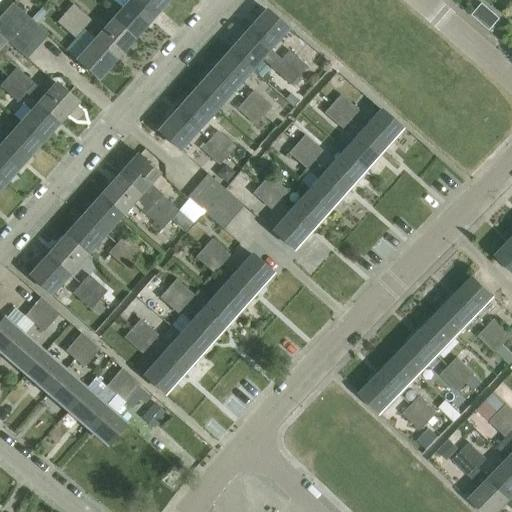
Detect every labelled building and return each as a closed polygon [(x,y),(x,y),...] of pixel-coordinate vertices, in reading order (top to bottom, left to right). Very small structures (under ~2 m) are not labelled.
[(168,0),(130,0),(130,1),(151,19),(168,0)] [(438,68),(446,58),(376,0),(316,0),(327,9),(320,18),(333,29),(342,18),(405,70),(394,83),(428,111),(453,81),(438,68)] [(112,21),(133,40),(151,19),(130,1),(112,21)] [(5,12),(23,28),(30,20),(12,4),(5,12)] [(64,14),(82,30),(91,21),(73,5),(64,14)] [(321,47),(332,36),(301,8),(290,19),(321,47)] [(248,32),(298,76),(306,67),(289,51),(281,60),(269,50),(287,29),(266,11),(248,32)] [(23,28),(5,12),(0,17),(0,21),(16,36),(23,28)] [(74,39),(82,30),(64,14),(56,24),(74,39)] [(30,20),(23,28),(41,44),(48,36),(30,20)] [(0,35),(8,43),(16,36),(0,21),(0,35)] [(133,40),(112,21),(94,41),(115,60),(133,40)] [(23,28),(16,36),(34,52),(41,44),(23,28)] [(248,32),(230,52),(251,70),(261,58),(290,84),(298,76),(248,32)] [(34,52),(16,36),(8,43),(26,60),(34,52)] [(97,80),(115,60),(94,41),(75,61),(97,80)] [(233,90),(251,70),(230,52),(212,72),(233,90)] [(17,69),(8,79),(26,94),(37,104),(58,123),(76,102),(55,84),(46,94),(17,69)] [(215,110),(233,90),(212,72),(194,92),(215,110)] [(18,103),(26,94),(8,79),(1,87),(18,103)] [(215,110),(194,92),(176,112),(197,131),(215,110)] [(245,101),(262,117),(271,107),(254,92),(245,101)] [(334,105),(350,120),(358,111),(342,96),(334,105)] [(255,125),(262,117),(245,101),(237,109),(255,125)] [(37,104),(19,124),(40,143),(58,123),(37,104)] [(334,105),(325,113),(342,129),(350,120),(334,105)] [(197,131),(176,112),(158,133),(179,151),(197,131)] [(362,132),(382,150),(400,130),(380,112),(362,132)] [(1,144),(22,163),(40,143),(19,124),(1,144)] [(209,142),(226,157),(235,147),(218,132),(209,142)] [(344,152),(364,171),(382,150),(362,132),(344,152)] [(297,145),(314,160),(322,151),(304,136),(297,145)] [(218,165),(226,157),(209,142),(202,150),(218,165)] [(1,144),(0,145),(0,179),(4,183),(22,163),(1,144)] [(297,145),(289,154),(306,169),(314,160),(297,145)] [(346,191),(364,171),(344,152),(326,172),(346,191)] [(137,155),(119,176),(170,221),(178,212),(149,185),(158,174),(137,155)] [(328,211),(346,191),(326,172),(308,193),(328,211)] [(244,173),(237,191),(250,197),(258,178),(244,173)] [(199,183),(218,199),(224,191),(206,175),(199,183)] [(119,176),(101,196),(122,215),(133,203),(162,229),(164,228),(173,236),(165,245),(171,251),(185,236),(169,222),(170,221),(119,176)] [(261,185),(278,200),(286,191),(269,176),(261,185)] [(199,183),(192,191),(211,207),(218,199),(199,183)] [(261,185),(253,194),(270,209),(278,200),(261,185)] [(204,214),(211,207),(192,191),(186,199),(204,214)] [(224,191),(218,199),(236,214),(243,207),(224,191)] [(290,213),(310,231),(328,211),(308,193),(290,213)] [(83,216),(104,235),(122,215),(101,196),(83,216)] [(211,207),(229,222),(236,214),(218,199),(211,207)] [(229,222),(211,207),(204,214),(222,230),(229,222)] [(292,251),(310,231),(290,213),(271,233),(292,251)] [(83,216),(65,236),(86,255),(104,235),(83,216)] [(68,275),(86,255),(65,236),(47,256),(68,275)] [(116,246),(133,261),(142,252),(125,236),(116,246)] [(511,271),(511,237),(495,255),(511,271)] [(204,249),(222,265),(230,256),(212,240),(204,249)] [(125,270),(133,261),(116,246),(108,254),(125,270)] [(204,249),(196,258),(214,274),(222,265),(204,249)] [(68,275),(47,256),(28,276),(49,295),(68,275)] [(251,256),(233,276),(254,295),(272,275),(251,256)] [(88,276),(80,285),(97,301),(106,291),(88,276)] [(215,296),(236,315),(254,295),(233,276),(215,296)] [(455,297),(476,317),(494,297),(474,277),(455,297)] [(168,289),(186,305),(194,295),(176,280),(168,289)] [(97,301),(80,285),(72,294),(90,309),(97,301)] [(168,289),(160,298),(178,314),(186,305),(168,289)] [(217,335),(236,315),(215,296),(197,316),(217,335)] [(436,316),(457,336),(476,317),(455,297),(436,316)] [(25,317),(34,324),(50,307),(40,298),(31,308),(32,309),(25,317)] [(34,324),(43,332),(58,314),(50,307),(34,324)] [(388,315),(388,331),(400,331),(400,314),(388,315)] [(179,336),(199,355),(217,335),(197,316),(179,336)] [(417,336),(438,356),(457,336),(436,316),(417,336)] [(0,321),(0,352),(5,357),(23,336),(3,318),(0,321)] [(132,329),(150,345),(158,336),(140,320),(132,329)] [(494,320),(486,328),(504,345),(511,336),(494,320)] [(486,328),(478,337),(495,353),(504,345),(486,328)] [(132,329),(124,338),(142,354),(150,345),(132,329)] [(75,360),(90,342),(81,334),(66,353),(75,360)] [(25,375),(44,354),(23,336),(5,357),(25,375)] [(161,356),(181,375),(199,355),(179,336),(161,356)] [(399,356),(419,375),(438,356),(417,336),(399,356)] [(75,360),(84,368),(99,350),(90,342),(75,360)] [(45,393),(64,371),(44,354),(25,375),(45,393)] [(163,395),(181,375),(161,356),(143,377),(163,395)] [(380,375),(400,395),(419,375),(399,356),(380,375)] [(474,375),(457,359),(449,367),(465,383),(474,375)] [(449,367),(441,376),(457,392),(465,383),(449,367)] [(130,377),(122,369),(106,386),(114,394),(130,377)] [(84,389),(64,371),(45,393),(66,410),(84,389)] [(381,415),(400,395),(380,375),(361,395),(381,415)] [(130,377),(114,394),(123,403),(140,386),(130,377)] [(66,410),(86,428),(105,407),(84,389),(66,410)] [(486,401),(511,426),(511,409),(507,404),(494,392),(486,401)] [(419,397),(411,406),(428,422),(436,414),(419,397)] [(511,433),(511,426),(486,401),(477,410),(489,423),(507,439),(511,433)] [(411,406),(403,414),(420,431),(428,422),(411,406)] [(125,425),(105,407),(86,428),(106,446),(125,425)] [(434,431),(420,445),(426,451),(439,437),(434,431)] [(422,511),(346,435),(320,461),(370,511),(422,511)] [(470,444),(461,452),(478,469),(486,460),(470,444)] [(409,449),(392,465),(401,475),(409,468),(416,475),(410,480),(421,492),(436,478),(409,449)] [(489,479),(478,469),(461,452),(453,461),(481,488),(470,499),(483,511),(497,511),(510,499),(489,479)] [(511,496),(511,463),(508,460),(489,479),(510,499),(511,496)]
